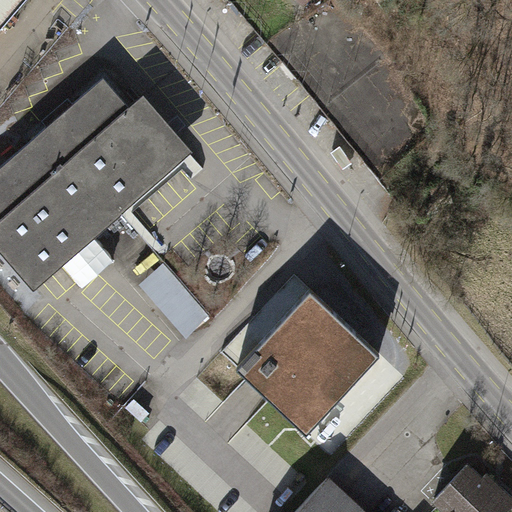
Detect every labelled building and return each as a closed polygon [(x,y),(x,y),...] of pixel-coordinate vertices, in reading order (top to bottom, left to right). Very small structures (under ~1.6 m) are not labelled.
[(0,0),(0,31),(26,0),(0,0)] [(234,0),(379,160),(412,120),(334,7),(316,23),(296,0),(234,0)] [(326,0),(303,0),(314,11),(326,0)] [(131,105),(104,73),(0,163),(0,239),(37,282),(179,159),(194,146),(146,91),(131,105)] [(144,290),(159,303),(180,280),(165,267),(144,290)] [(233,388),(308,457),(384,375),(368,361),(378,349),(319,295),(233,388)] [(511,511),(511,491),(480,464),(447,502),(459,511),(511,511)] [(378,511),(338,476),(305,511),(378,511)]
